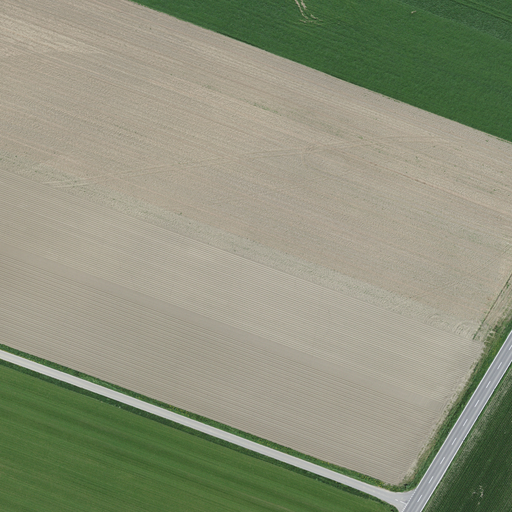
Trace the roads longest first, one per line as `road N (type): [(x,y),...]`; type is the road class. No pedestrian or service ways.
road 1 (track): [(414,506),(0,353)]
road 2 (tertiary): [(411,511),(511,345)]
